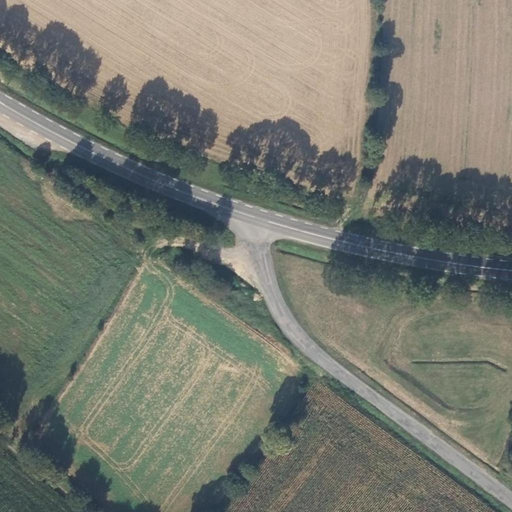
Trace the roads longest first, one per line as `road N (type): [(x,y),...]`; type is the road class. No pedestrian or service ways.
road 1 (residential): [(262,219),(274,299),(306,344),(511,500)]
road 2 (secondary): [(262,219),(142,175),(0,102)]
road 3 (secondary): [(511,270),(388,252),(262,219)]
